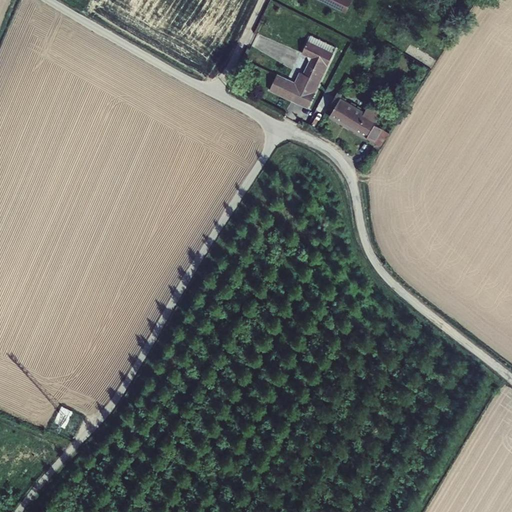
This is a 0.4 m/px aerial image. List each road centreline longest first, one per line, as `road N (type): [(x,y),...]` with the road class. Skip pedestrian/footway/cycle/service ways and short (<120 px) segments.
road 1 (unclassified): [(282,130),(118,395),(19,511)]
road 2 (residential): [(282,130),(345,167),(365,245),(386,281),(511,381)]
road 3 (unclassified): [(49,0),(215,94)]
